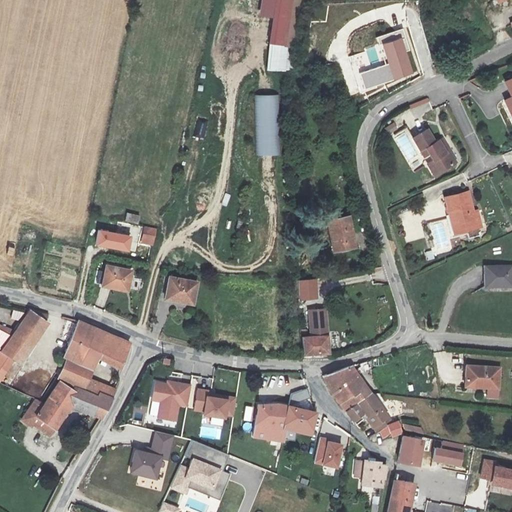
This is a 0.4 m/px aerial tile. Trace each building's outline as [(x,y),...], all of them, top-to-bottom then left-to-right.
[(306,0),(260,0),(258,16),(272,18),(268,44),(266,70),(297,71),(300,49),(306,0)] [(405,28),(378,37),(380,45),(384,44),(389,65),(361,73),(365,90),(394,80),(414,73),(407,50),(409,49),(406,41),(408,40),(405,28)] [(278,96),(254,96),(255,154),(278,154),(278,96)] [(388,134),(397,131),(394,123),(385,127),(388,134)] [(443,139),(436,143),(428,130),(413,138),(424,156),(431,152),(436,160),(428,165),(435,176),(457,163),(443,139)] [(455,233),(483,226),(480,211),(474,213),(469,192),(446,197),(455,233)] [(127,213),(125,221),(138,223),(140,215),(127,213)] [(350,215),(327,220),(335,252),(357,247),(350,215)] [(156,228),(144,226),(140,243),(152,246),(156,228)] [(131,235),(97,229),(94,245),(128,251),(131,235)] [(511,264),(485,266),(485,287),(511,286),(511,264)] [(107,265),(103,286),(128,291),(133,271),(107,265)] [(199,283),(171,278),(167,299),(195,305),(199,283)] [(317,278),(297,280),(298,301),(318,299),(317,278)] [(313,306),(315,330),(331,328),(330,325),(329,305),(313,306)] [(0,381),(14,360),(18,363),(50,323),(30,310),(12,336),(0,329),(0,381)] [(100,393),(114,397),(116,389),(90,379),(99,358),(121,370),(130,343),(111,335),(79,321),(73,339),(65,357),(68,359),(60,379),(99,394),(100,393)] [(61,338),(68,341),(76,324),(69,321),(61,338)] [(307,348),(332,346),(331,328),(315,330),(305,330),(307,348)] [(335,392),(348,408),(375,392),(354,362),(327,373),(335,392)] [(500,369),(467,366),(466,387),(489,389),(488,397),(498,398),(500,369)] [(167,380),(165,383),(154,381),(150,400),(160,401),(157,417),(176,421),(178,406),(187,407),(190,384),(167,380)] [(57,429),(72,407),(101,420),(114,397),(100,393),(99,394),(98,395),(58,381),(44,403),(36,398),(21,420),(32,428),(34,426),(50,437),(57,429)] [(208,390),(197,388),(194,411),(202,411),(201,415),(224,418),(224,414),(232,416),(235,397),(208,393),(208,390)] [(290,394),(292,403),(310,399),(307,389),(290,394)] [(390,413),(375,392),(348,408),(353,415),(355,417),(367,411),(375,422),(390,413)] [(259,404),(254,437),(284,442),(286,429),(313,437),(317,413),(288,405),(280,404),(259,404)] [(362,421),(363,428),(372,425),(370,418),(362,421)] [(405,431),(400,419),(389,423),(395,439),(397,438),(403,437),(405,431)] [(155,431),(150,448),(144,446),(143,451),(134,448),(128,472),(155,479),(160,458),(167,460),(173,435),(155,431)] [(331,437),(322,435),(315,462),(340,468),(345,443),(330,440),(331,437)] [(80,445),(87,447),(91,438),(84,436),(80,445)] [(398,463),(421,468),(425,442),(403,438),(398,463)] [(170,487),(186,494),(188,487),(218,500),(229,474),(221,471),(228,455),(192,441),(170,487)] [(443,441),(442,449),(436,448),(434,461),(461,466),(464,454),(462,453),(464,445),(443,441)] [(363,477),(362,485),(383,487),(384,477),(387,477),(388,467),(382,466),(382,462),(356,459),(354,476),(363,477)] [(497,462),(484,459),(480,478),(494,481),(493,485),(511,488),(511,468),(497,466),(497,462)] [(394,481),(388,511),(411,511),(417,485),(394,481)] [(379,489),(377,489),(376,499),(372,499),(370,511),(378,511),(381,489),(379,489)] [(161,511),(178,511),(180,508),(164,501),(159,511),(161,511)]
